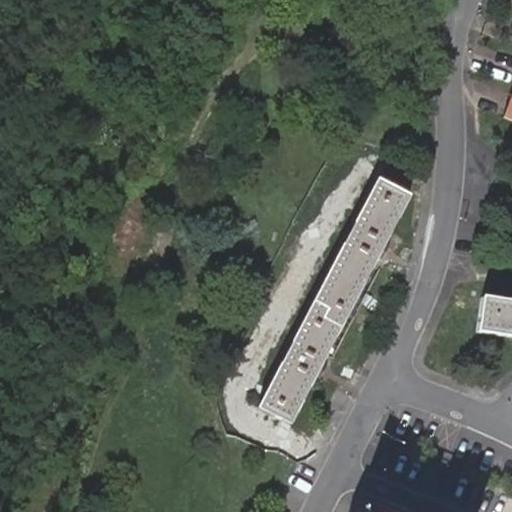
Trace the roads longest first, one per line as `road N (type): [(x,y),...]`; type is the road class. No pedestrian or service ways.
road 1 (residential): [(391,373),(437,260),(452,187),(450,58),(468,0)]
road 2 (residential): [(323,511),(391,373)]
road 3 (residential): [(502,421),(391,373)]
